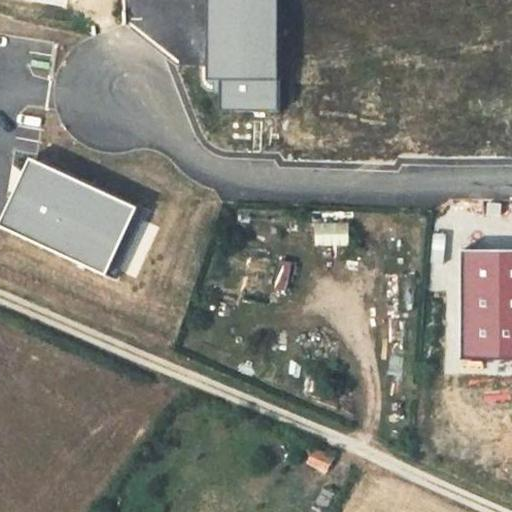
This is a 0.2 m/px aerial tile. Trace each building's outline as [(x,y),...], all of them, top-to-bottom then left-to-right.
[(277,117),(277,0),(205,0),(205,85),(211,85),(218,85),(218,98),(217,116),(277,117)] [(112,280),(141,212),(35,166),(6,234),(112,280)] [(352,247),(351,222),(315,223),(316,249),(352,247)] [(511,253),(457,253),(456,363),(511,363),(511,253)] [(289,293),(297,264),(283,260),(274,289),(289,293)] [(328,475),(336,458),(314,448),(306,465),(328,475)]
